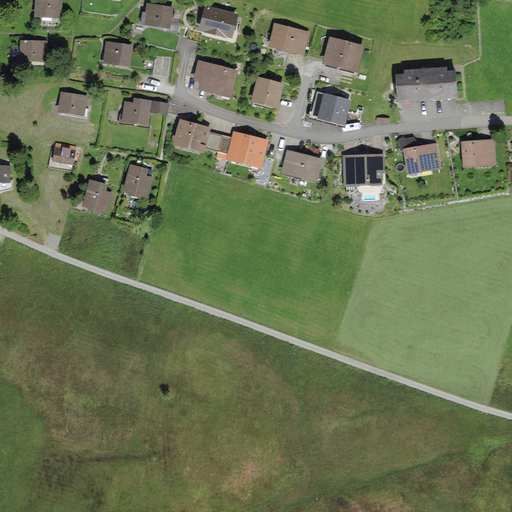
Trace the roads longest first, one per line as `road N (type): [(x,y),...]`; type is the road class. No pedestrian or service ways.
road 1 (track): [(0,225),(64,257),(511,415)]
road 2 (residential): [(511,121),(314,138),(187,97),(181,85),(188,44)]
